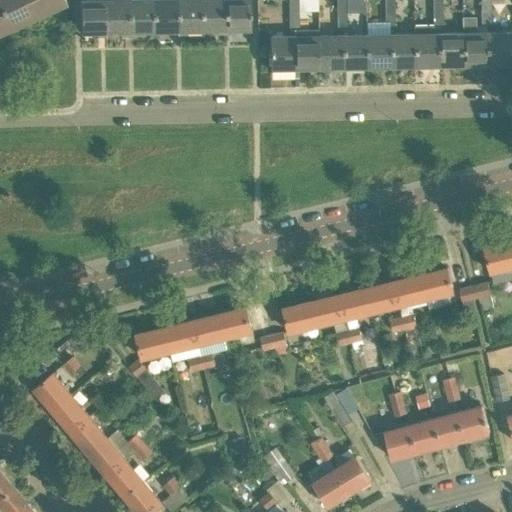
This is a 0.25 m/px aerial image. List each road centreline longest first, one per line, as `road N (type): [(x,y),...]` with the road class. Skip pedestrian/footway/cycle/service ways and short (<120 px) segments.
road 1 (unclassified): [(0,310),(511,186)]
road 2 (residential): [(0,122),(511,104)]
road 3 (residential): [(87,511),(0,407)]
road 4 (residential): [(386,511),(511,474)]
